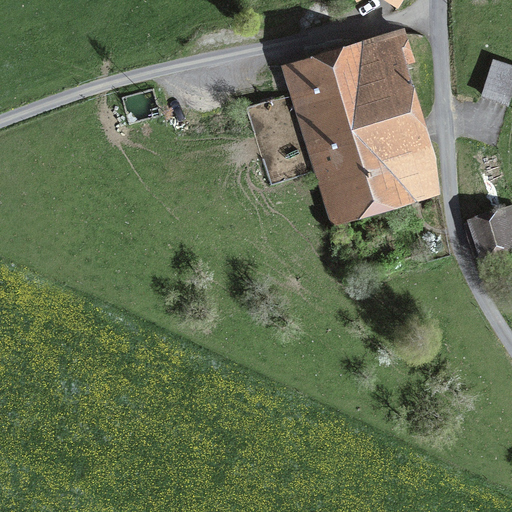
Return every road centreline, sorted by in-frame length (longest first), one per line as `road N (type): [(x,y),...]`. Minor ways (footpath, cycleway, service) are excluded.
road 1 (unclassified): [(432,10),(157,70),(0,121)]
road 2 (track): [(511,331),(445,210),(432,10)]
